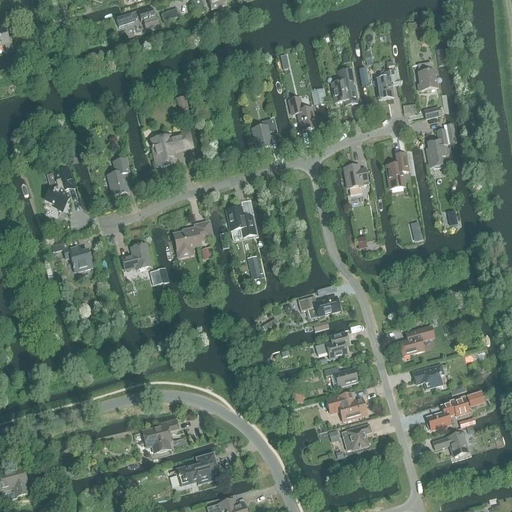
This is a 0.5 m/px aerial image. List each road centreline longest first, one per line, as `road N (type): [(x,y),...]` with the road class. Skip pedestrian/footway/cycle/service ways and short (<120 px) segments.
road 1 (residential): [(418,504),(361,298),(329,243),(309,161)]
road 2 (residential): [(0,435),(137,397),(189,398),(239,422),(262,446),(292,511)]
road 3 (residential): [(108,227),(190,193),(309,161)]
